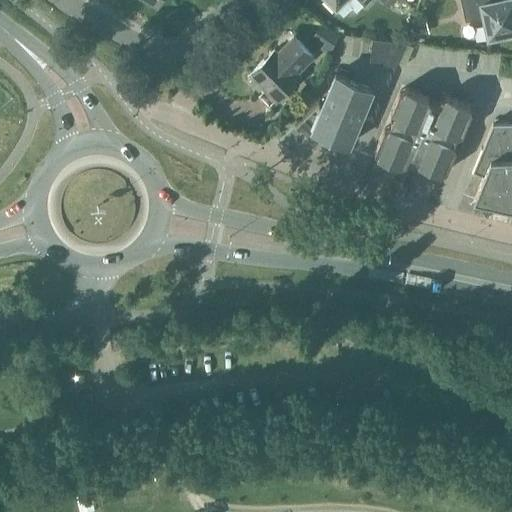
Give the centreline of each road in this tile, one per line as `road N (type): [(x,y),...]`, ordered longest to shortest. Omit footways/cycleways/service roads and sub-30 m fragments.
road 1 (residential): [(135,117),(160,111),(383,205),(511,237)]
road 2 (primary): [(147,243),(407,268)]
road 3 (primary): [(407,268),(328,238),(158,201)]
road 4 (residential): [(61,0),(165,55),(193,45),(240,0)]
road 5 (unclassified): [(0,323),(100,318),(101,269)]
road 6 (tertiary): [(86,146),(66,95),(0,32)]
